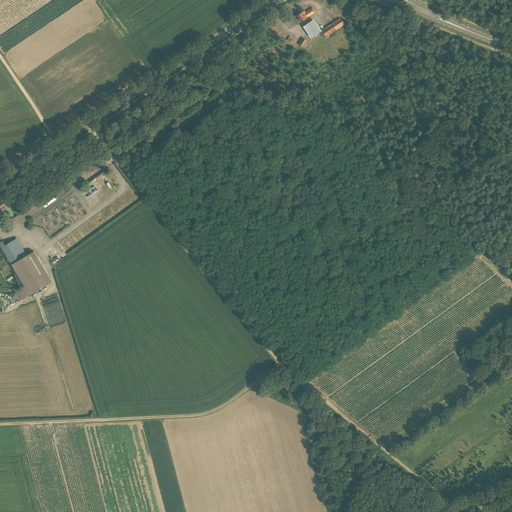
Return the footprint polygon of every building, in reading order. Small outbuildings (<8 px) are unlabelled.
[(315,12),(313,8),(304,14),(302,12),(297,16),(301,22),(308,17),(308,16),(315,12)] [(344,24),(340,19),(322,31),(326,37),(327,38),(329,37),(328,35),(334,31),(344,24)] [(314,20),(303,27),(307,33),(311,39),(322,31),(318,26),(314,20)] [(34,251),(27,255),(17,238),(5,245),(3,241),(0,242),(0,244),(12,264),(25,286),(16,292),(21,300),(52,282),(34,251)] [(54,265),(60,260),(58,257),(51,261),(54,265)]
